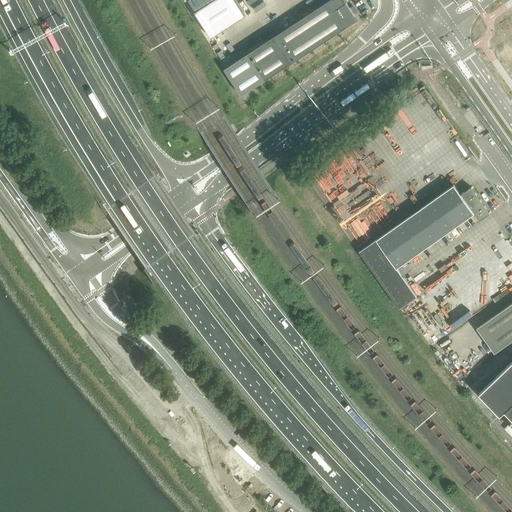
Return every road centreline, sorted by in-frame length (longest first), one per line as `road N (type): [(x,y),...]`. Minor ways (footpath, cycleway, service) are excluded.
road 1 (motorway): [(410,511),(265,352),(182,243),(36,0)]
road 2 (motorway): [(8,0),(162,257),(312,450),(375,511)]
road 3 (motorway): [(447,511),(339,399),(188,207)]
road 4 (unclassified): [(188,207),(430,37)]
road 5 (unclassified): [(180,399),(158,393),(92,324),(0,199)]
road 6 (motorway): [(176,191),(68,0)]
road 7 (unclassified): [(344,62),(176,191)]
road 8 (unclassified): [(310,511),(260,471),(190,392)]
road 9 (motorway): [(82,264),(0,148)]
road 10 (unclassified): [(430,37),(511,145)]
road 11 (motorway): [(0,175),(74,279)]
